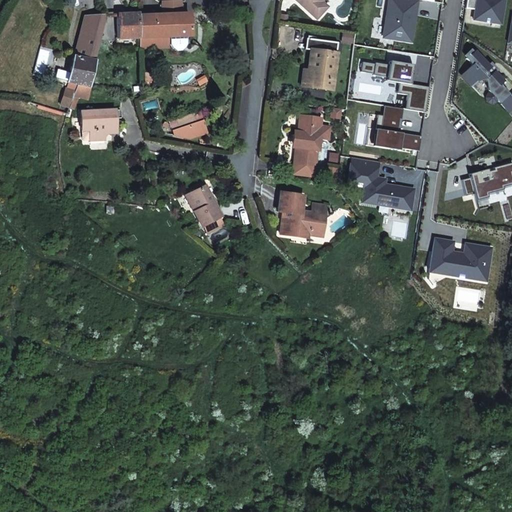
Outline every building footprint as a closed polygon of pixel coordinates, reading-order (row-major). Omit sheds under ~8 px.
[(296,0),(316,18),(327,6),(321,1),(321,0),(296,0)] [(387,0),(382,38),(413,42),(418,0),(387,0)] [(501,22),(504,0),(467,0),(467,7),(474,8),(472,17),(501,22)] [(165,14),(180,14),(179,1),(163,2),(164,14),(165,14)] [(149,38),(166,37),(165,14),(164,14),(162,15),(162,12),(138,13),(138,14),(139,38),(139,50),(150,50),(149,38)] [(190,36),(189,13),(180,14),(165,14),(166,37),(170,37),(186,36),(190,36)] [(116,15),(117,39),(139,38),(138,14),(116,15)] [(93,62),(105,16),(85,17),(74,57),(93,62)] [(187,44),(186,36),(170,37),(170,44),(172,47),(176,51),(181,51),(185,47),(187,44)] [(150,50),(167,49),(166,47),(166,37),(149,38),(150,50)] [(310,51),(307,72),(312,73),(310,88),(331,91),(337,54),(335,54),(337,44),(311,40),(310,51)] [(503,82),(473,51),(466,59),(472,65),(461,76),(471,86),(477,81),(478,81),(479,82),(480,82),(485,80),(488,92),(489,93),(487,95),(485,99),(487,103),(491,104),(496,103),(497,101),(503,106),(508,112),(511,108),(511,98),(499,86),(503,82)] [(94,62),(93,62),(74,57),(67,82),(77,84),(88,87),(88,86),(94,62)] [(405,109),(425,112),(429,86),(411,83),(414,63),(390,59),(389,63),(361,59),(359,72),(387,77),(387,80),(400,82),(398,93),(408,94),(405,109)] [(303,72),(301,87),(310,88),(312,73),(307,72),(303,72)] [(88,87),(77,84),(73,96),(88,99),(91,87),(91,86),(88,86),(88,87)] [(374,144),(418,151),(421,134),(401,131),(404,108),(384,105),(381,127),(376,127),(374,144)] [(119,110),(85,112),(80,112),(81,131),(88,131),(89,141),(103,140),(102,134),(115,133),(114,119),(120,118),(119,110)] [(296,132),(294,148),(295,148),(293,164),(315,167),(317,151),(318,151),(320,135),(319,135),(321,119),(299,116),(297,132),(296,132)] [(159,132),(190,139),(208,133),(203,118),(159,132)] [(361,202),(412,209),(415,187),(386,183),(386,178),(378,177),(380,160),(349,156),(345,182),(364,184),(361,202)] [(511,170),(511,161),(470,173),(472,179),(464,181),(468,193),(475,191),(477,200),(490,196),(489,193),(504,188),(503,185),(511,183),(511,178),(510,171),(511,170)] [(333,181),(334,170),(327,169),(326,181),(333,181)] [(188,197),(194,211),(192,212),(200,227),(201,226),(220,216),(221,216),(218,208),(215,209),(203,186),(186,194),(188,197)] [(291,230),(308,232),(307,236),(321,238),(325,212),(325,210),(311,208),(311,210),(311,213),(301,212),(303,196),(279,193),(277,212),(282,213),(285,214),(285,218),(281,217),(279,235),(291,237),(291,230)] [(225,225),(220,216),(201,226),(205,235),(225,225)] [(291,237),(307,239),(307,236),(308,232),(291,230),(291,237)] [(487,283),(493,247),(435,237),(428,273),(487,283)]
